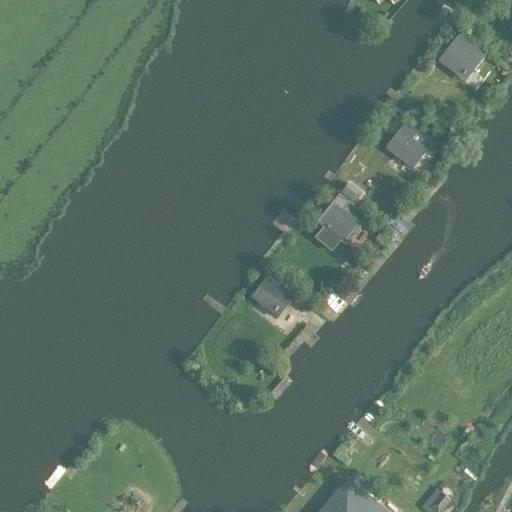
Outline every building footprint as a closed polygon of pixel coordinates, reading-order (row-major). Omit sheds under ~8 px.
[(472,70),(478,62),(452,42),(437,61),(459,78),(468,66),(472,70)] [(420,156),(426,149),(408,136),(411,132),(401,125),(384,147),(407,164),(416,153),(420,156)] [(341,193),(350,200),(359,190),(349,183),(341,193)] [(324,227),(316,237),(331,250),(349,228),(354,232),(360,224),(341,209),(347,202),(339,196),(333,204),(332,203),(317,221),(324,227)] [(381,230),(375,238),(383,245),(389,237),(381,230)] [(287,306),(292,299),(272,283),(274,280),(268,276),(266,278),(251,296),(273,314),(282,302),(287,306)] [(385,511),(347,480),(320,511),(385,511)] [(442,493),(429,509),(432,511),(440,511),(450,501),(442,493)]
